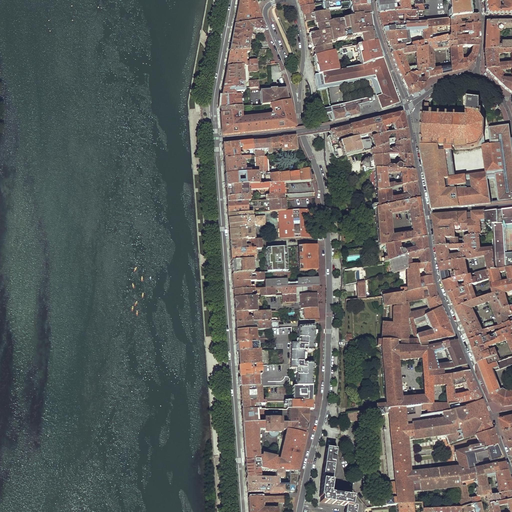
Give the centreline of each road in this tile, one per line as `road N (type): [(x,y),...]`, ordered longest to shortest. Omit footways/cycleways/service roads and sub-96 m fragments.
road 1 (residential): [(298,106),(322,191),(329,286),(324,402),(299,511)]
road 2 (tertiary): [(214,140),(241,511)]
road 3 (residential): [(427,213),(437,281),(491,415)]
road 4 (residential): [(214,140),(406,106)]
road 5 (tertiary): [(231,0),(213,95),(214,140)]
road 6 (residential): [(282,0),(265,15),(298,106)]
